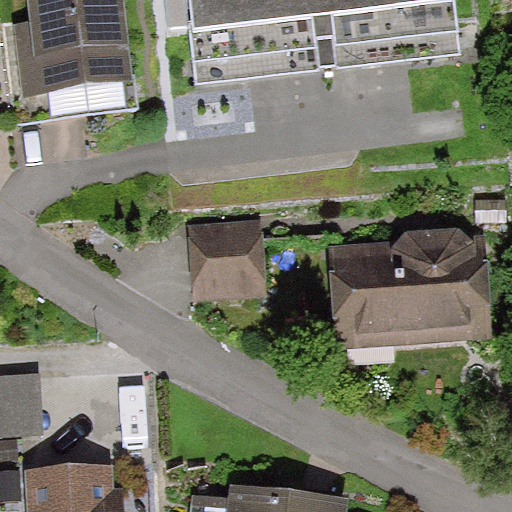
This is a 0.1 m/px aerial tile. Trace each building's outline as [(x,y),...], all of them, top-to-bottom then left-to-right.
[(15,26),(23,98),(70,93),(135,85),(124,0),(28,0),(31,25),(15,26)] [(320,0),(189,0),(193,23),(189,24),(197,87),(329,71),(320,0)] [(320,0),(329,71),(462,56),(455,0),(320,0)] [(262,221),(189,227),(195,303),(268,297),(262,221)] [(487,237),(467,238),(457,230),(434,232),(422,233),(405,235),(400,242),(331,247),(338,352),(493,340),(487,237)] [(41,376),(0,377),(0,439),(43,438),(41,376)] [(113,466),(25,471),(27,511),(125,511),(124,491),(115,491),(113,466)] [(312,498),(232,487),(230,501),(194,496),(191,511),(348,511),(350,503),(312,498)]
